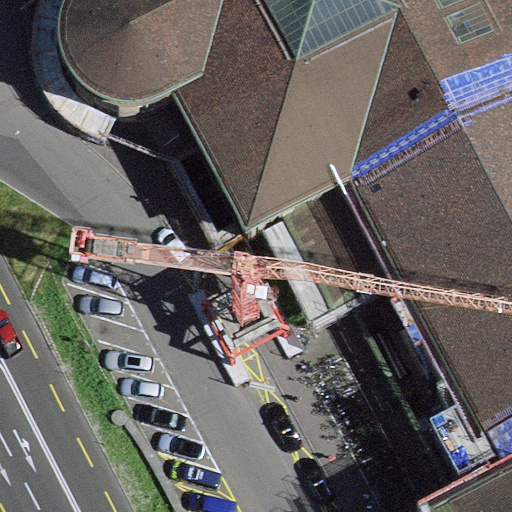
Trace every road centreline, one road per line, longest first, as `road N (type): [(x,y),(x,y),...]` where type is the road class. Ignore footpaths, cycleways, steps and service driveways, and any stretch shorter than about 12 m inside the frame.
road 1 (motorway): [(245,511),(0,73)]
road 2 (motorway): [(0,366),(80,511)]
